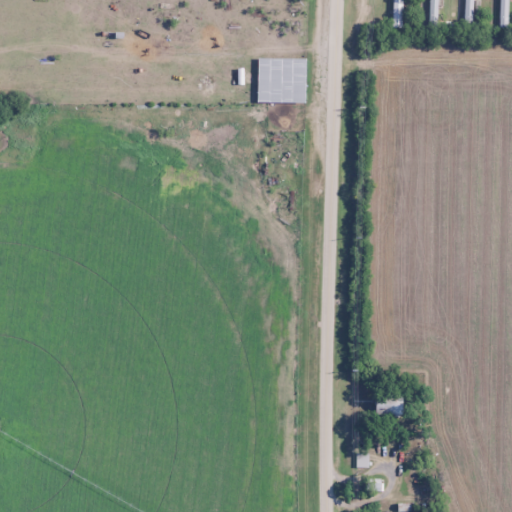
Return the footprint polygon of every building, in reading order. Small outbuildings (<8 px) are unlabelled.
[(403,0),(392,0),(392,27),(403,27),(403,0)] [(439,0),(429,0),(430,25),(439,25),(439,0)] [(472,0),(464,0),(464,26),(473,26),(472,0)] [(499,0),(499,26),(507,27),(507,0),(499,0)] [(103,10),(106,32),(115,31),(112,9),(103,10)] [(368,467),(368,451),(356,451),(356,467),(368,467)]
